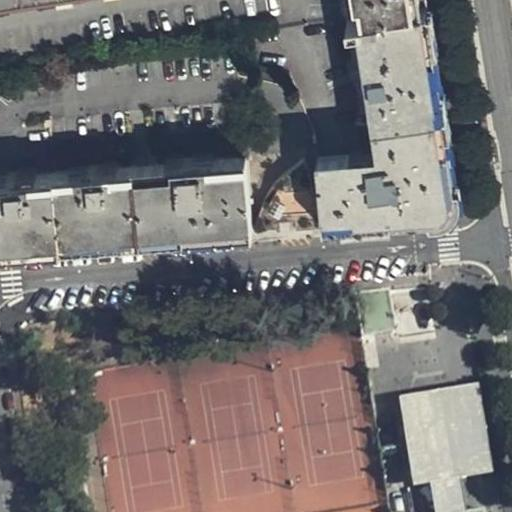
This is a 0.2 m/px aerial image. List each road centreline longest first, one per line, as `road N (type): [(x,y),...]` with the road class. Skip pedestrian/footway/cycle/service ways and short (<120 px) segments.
road 1 (residential): [(0,290),(496,243)]
road 2 (primary): [(458,0),(496,243)]
